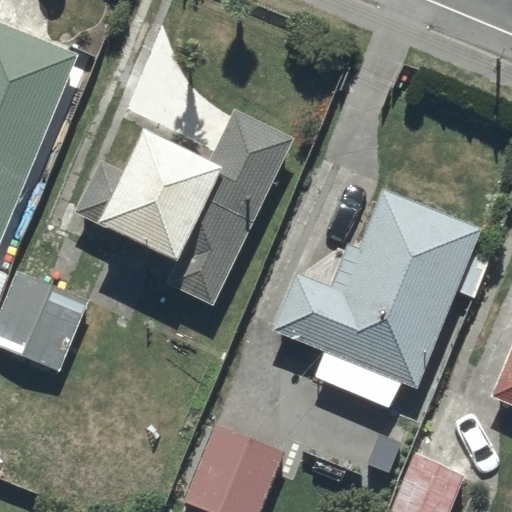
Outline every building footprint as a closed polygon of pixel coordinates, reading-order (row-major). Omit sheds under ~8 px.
[(0,249),(76,65),(0,32),(0,249)] [(245,260),(292,153),(229,126),(204,184),(137,154),(122,187),(97,176),(73,230),(102,242),(95,256),(171,290),(166,302),(212,322),(223,298),(242,306),(260,266),(245,260)] [(484,238),(385,199),(358,268),(343,262),(328,300),(291,285),(267,343),(324,366),(314,390),(388,420),(398,395),(416,402),(455,305),(468,311),(486,267),(474,262),(484,238)] [(56,384),(86,312),(16,285),(0,324),(0,377),(16,384),(22,370),(56,384)] [(511,349),(485,417),(511,427),(511,349)] [(264,511),(285,463),(217,433),(183,511),(264,511)] [(454,511),(464,490),(414,468),(394,511),(454,511)]
